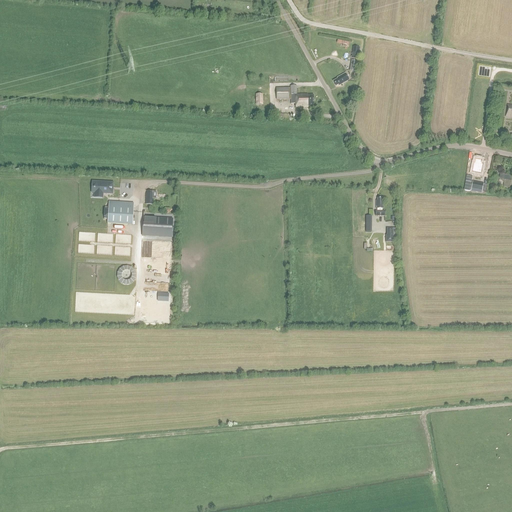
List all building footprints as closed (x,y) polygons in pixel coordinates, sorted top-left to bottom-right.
[(360,48),(353,46),(351,58),(358,59),(360,48)] [(358,61),(351,60),(349,70),(356,71),(358,61)] [(345,73),(344,74),(338,77),(339,78),(334,81),(336,86),(340,84),(340,85),(349,80),(345,73)] [(290,99),(290,100),(290,104),(295,104),(295,108),(308,108),(308,107),(314,107),(314,100),(314,95),(308,95),(308,94),(297,95),(297,85),(290,86),(290,87),(276,87),(276,99),(290,99)] [(475,160),(473,171),(482,172),(484,163),(485,159),(478,157),(478,161),(475,160)] [(473,176),(467,175),(464,190),(470,191),(473,176)] [(112,194),(113,183),(94,182),(94,190),(97,190),(96,196),(102,196),(103,193),(112,194)] [(473,182),(472,189),(482,191),(483,191),(484,184),(473,182)] [(377,211),(375,211),(375,216),(385,216),(385,211),(382,211),(382,209),(383,209),(383,204),(382,204),(382,198),(377,198),(377,200),(376,200),(376,203),(375,203),(375,209),(377,209),(377,211)] [(129,204),(129,203),(119,202),(119,207),(109,207),(108,208),(108,211),(108,220),(107,224),(132,225),(134,204),(129,204)] [(173,219),(143,218),(142,236),(172,237),(173,219)] [(142,241),(140,271),(171,273),(172,242),(142,241)] [(121,264),(116,281),(131,286),(137,269),(121,264)]
